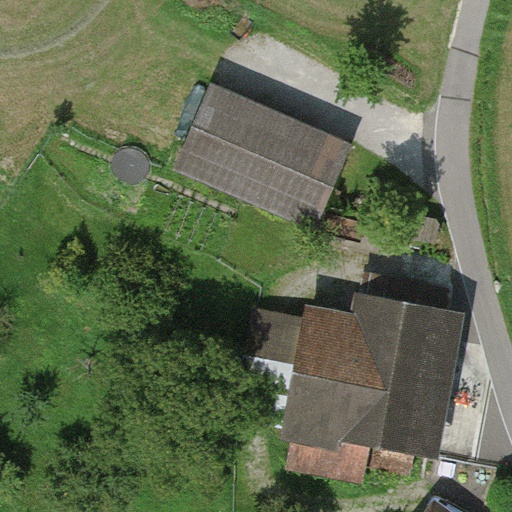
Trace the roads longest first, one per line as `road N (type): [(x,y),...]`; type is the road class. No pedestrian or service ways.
road 1 (track): [(488,312),(461,169),(466,60),(485,0)]
road 2 (unknown): [(310,87),(461,169)]
